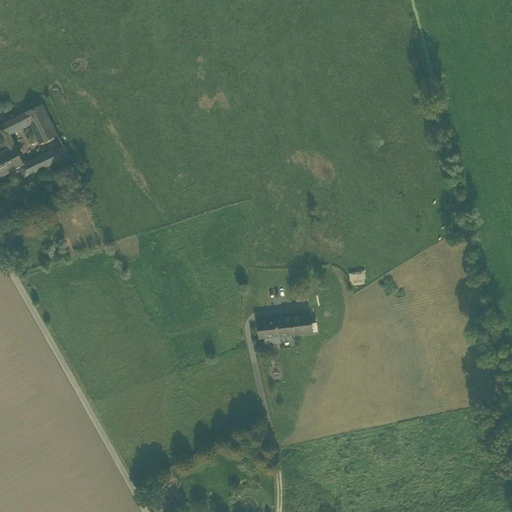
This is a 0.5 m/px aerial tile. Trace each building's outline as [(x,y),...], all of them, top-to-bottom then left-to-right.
[(19,115),(15,117),(20,128),(29,123),(40,144),(48,140),(58,135),(42,103),(19,115)] [(13,131),(20,128),(15,117),(9,120),(13,131)] [(9,133),(13,131),(9,120),(0,124),(0,134),(7,149),(1,151),(8,165),(11,164),(13,169),(19,166),(23,164),(24,163),(9,133)] [(19,166),(24,176),(68,155),(63,145),(19,166)] [(0,152),(0,175),(13,169),(11,164),(8,165),(1,151),(0,152)] [(82,193),(75,197),(80,206),(88,201),(82,193)] [(12,231),(19,227),(16,221),(9,225),(12,231)] [(46,250),(52,262),(60,259),(54,246),(46,250)] [(364,274),(350,276),(351,287),(365,285),(364,274)] [(310,314),(290,317),(292,334),(312,331),(310,314)] [(279,335),(292,334),(290,317),(275,318),(277,336),(279,335)] [(259,338),(264,337),(277,336),(275,318),(257,321),(259,338)] [(279,335),(277,336),(264,337),(265,344),(280,343),(279,335)]
